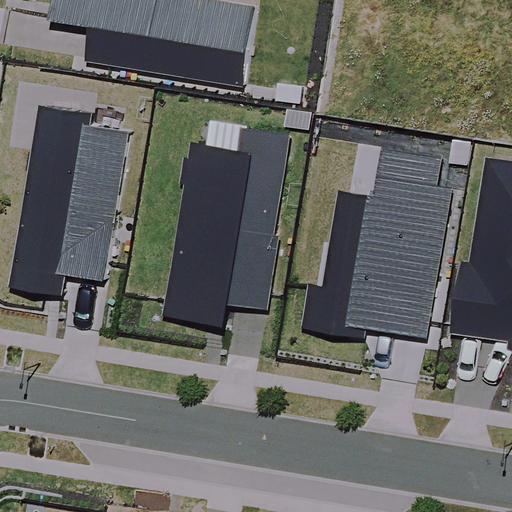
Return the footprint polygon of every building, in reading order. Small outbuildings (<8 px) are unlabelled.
[(59,0),(56,19),(94,25),(88,63),(245,88),(258,7),(212,0),(59,0)] [(106,279),(129,131),(91,125),(93,116),(41,108),(13,285),(63,293),(67,273),(106,279)] [(195,145),(167,313),(225,322),(228,301),(266,307),(277,239),(294,241),(311,137),(247,127),(243,152),(195,145)] [(313,286),(307,327),(429,346),(454,191),(440,189),(444,158),(382,148),(374,199),(343,194),(327,288),(313,286)] [(511,160),(492,158),(475,265),(465,263),(454,332),(510,341),(509,346),(511,346),(511,160)]
